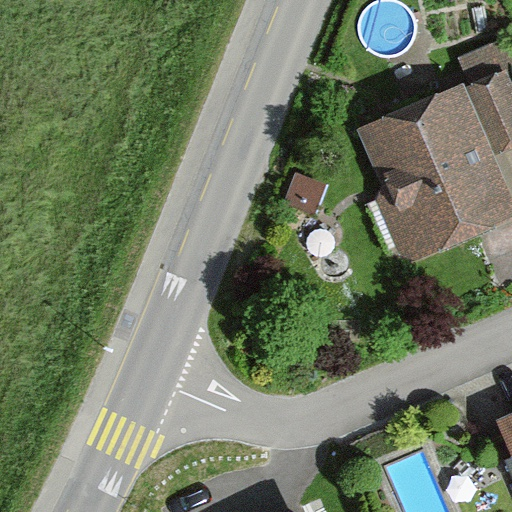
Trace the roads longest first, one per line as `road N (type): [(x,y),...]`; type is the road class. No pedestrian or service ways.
road 1 (tertiary): [(142,378),(295,0)]
road 2 (residential): [(142,378),(223,412),(283,425),(332,412),(511,334)]
road 3 (tertiary): [(81,511),(142,378)]
